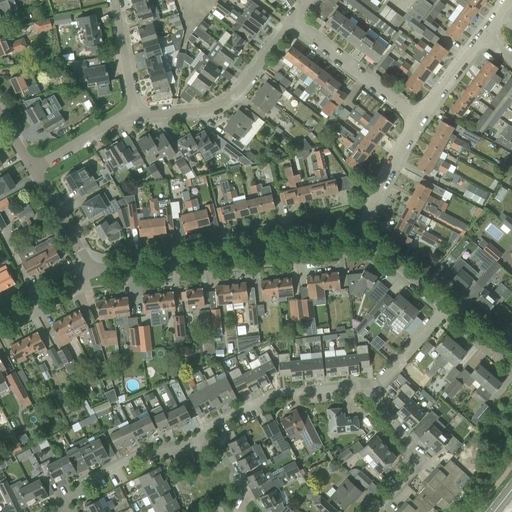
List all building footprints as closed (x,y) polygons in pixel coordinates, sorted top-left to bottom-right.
[(0,0),(0,24),(3,23),(1,18),(18,12),(13,0),(0,0)] [(130,0),(133,8),(149,4),(147,0),(130,0)] [(218,0),(214,6),(222,12),(227,16),(232,9),(219,0),(218,0)] [(252,12),(246,20),(259,29),(270,15),(249,0),(248,0),(245,6),(252,12)] [(330,0),(323,0),(322,2),(331,10),(335,4),(330,0)] [(423,0),(418,0),(416,3),(428,11),(432,6),(423,0)] [(463,8),(459,13),(470,21),(477,11),(462,0),(456,0),(455,2),(463,8)] [(462,0),(477,11),(485,1),(483,0),(462,0)] [(369,1),(366,5),(376,12),(379,8),(369,1)] [(439,1),(433,9),(439,13),(445,6),(439,1)] [(322,2),(317,8),(327,15),(331,10),(322,2)] [(353,8),(363,15),(367,10),(357,3),(353,8)] [(416,3),(412,8),(423,17),(428,11),(416,3)] [(133,8),(139,25),(151,21),(152,22),(154,21),(149,4),(133,8)] [(378,14),(383,19),(391,9),(385,5),(378,14)] [(327,15),(317,8),(313,14),(322,21),(327,15)] [(412,18),(418,23),(419,23),(423,17),(412,8),(407,14),(412,18)] [(383,19),(389,23),(396,13),(391,9),(383,19)] [(439,13),(433,9),(428,16),(423,23),(434,32),(439,26),(433,21),(439,13)] [(363,15),(373,22),(377,17),(367,10),(363,15)] [(325,24),(335,31),(345,18),(335,11),(325,24)] [(396,13),(389,23),(395,27),(402,17),(396,13)] [(459,13),(451,22),(462,31),(470,21),(459,13)] [(69,14),(53,16),(55,25),(71,23),(69,14)] [(81,27),(85,46),(102,43),(99,23),(96,24),(95,15),(75,18),(77,28),(81,27)] [(230,29),(233,31),(236,33),(235,33),(246,42),(248,44),(259,29),(246,20),(241,15),(236,22),(238,24),(235,27),(233,26),(230,29)] [(373,22),(383,30),(387,25),(377,17),(373,22)] [(33,23),(36,33),(52,28),(49,18),(33,23)] [(335,31),(345,39),(355,26),(345,18),(335,31)] [(412,18),(407,24),(420,35),(426,28),(419,23),(418,23),(412,18)] [(173,22),(176,32),(183,30),(180,20),(173,22)] [(136,26),(142,43),(157,38),(152,22),(151,21),(139,25),(136,26)] [(199,27),(204,31),(208,25),(203,22),(199,27)] [(462,31),(451,22),(444,32),(455,41),(462,31)] [(387,25),(383,30),(393,38),(397,33),(387,25)] [(192,32),(205,42),(210,36),(197,26),(192,32)] [(345,39),(355,46),(365,33),(355,26),(345,39)] [(183,30),(176,32),(169,34),(174,51),(179,50),(184,34),(183,30)] [(233,31),(222,46),(236,56),(246,42),(235,33),(236,33),(233,31)] [(355,46),(364,54),(374,41),(365,33),(355,46)] [(393,44),(395,45),(398,48),(406,37),(401,33),(393,44)] [(0,38),(0,56),(11,52),(12,54),(27,47),(23,38),(10,43),(6,36),(0,38)] [(142,43),(147,60),(160,56),(162,55),(157,38),(142,43)] [(420,40),(417,45),(416,45),(423,50),(427,46),(420,40)] [(374,41),(364,54),(375,62),(385,48),(374,41)] [(413,58),(419,63),(431,72),(439,62),(428,53),(423,50),(416,45),(417,45),(413,42),(409,47),(413,49),(412,51),(416,54),(413,58)] [(428,53),(439,62),(447,51),(436,43),(428,53)] [(222,46),(212,60),(223,68),(223,69),(225,70),(236,56),(222,46)] [(283,57),(293,64),(293,65),(301,54),(291,47),(283,57)] [(183,60),(184,53),(177,52),(175,66),(176,69),(182,67),(183,60)] [(193,60),(184,53),(183,60),(189,65),(193,60)] [(193,68),(199,73),(212,83),(223,69),(223,68),(212,60),(210,58),(210,59),(204,54),(202,57),(202,61),(198,62),(193,68)] [(297,68),(302,72),(303,73),(311,62),(301,54),(293,65),(293,64),(288,71),(293,74),(297,68)] [(144,60),(150,77),(165,72),(160,56),(147,60),(144,60)] [(67,62),(69,65),(74,74),(83,72),(85,81),(87,80),(87,84),(96,82),(97,85),(109,83),(107,72),(106,72),(105,65),(87,68),(85,60),(67,62)] [(400,65),(401,65),(393,60),(389,65),(408,80),(404,85),(415,93),(423,83),(411,74),(412,73),(407,70),(407,71),(400,65)] [(487,60),(479,71),(496,83),(497,84),(501,79),(494,73),(497,68),(493,65),(487,60)] [(404,61),(401,65),(400,65),(407,71),(407,70),(411,66),(404,61)] [(307,76),(312,80),(321,69),(311,62),(303,73),(302,72),(298,78),(303,82),(307,76)] [(419,63),(412,73),(411,74),(423,83),(431,72),(419,63)] [(24,65),(24,73),(45,71),(44,64),(24,65)] [(317,84),(322,87),(322,88),(330,77),(321,69),(312,80),(304,91),(309,95),(317,84)] [(479,71),(472,80),(485,91),(488,93),(495,83),(496,83),(479,71)] [(165,72),(150,77),(155,95),(161,93),(163,99),(173,96),(165,72)] [(273,77),(280,83),(284,77),(277,72),(273,77)] [(9,79),(16,93),(21,91),(24,97),(40,92),(33,77),(26,81),(23,73),(9,79)] [(212,83),(199,73),(188,87),(187,86),(184,91),(191,97),(195,92),(201,97),(212,83)] [(284,77),(280,83),(286,88),(290,83),(284,77)] [(322,88),(322,87),(318,92),(326,97),(325,99),(329,102),(329,101),(330,101),(331,99),(339,106),(347,95),(338,88),(341,84),(340,84),(341,83),(341,82),(337,79),(336,79),(335,80),(330,77),(322,88)] [(511,78),(510,77),(502,88),(507,92),(511,85),(511,78)] [(260,87),(257,91),(275,104),(279,99),(278,98),(281,94),(281,95),(288,100),(292,96),(285,90),(286,89),(273,80),(269,84),(266,82),(261,88),(260,87)] [(472,80),(465,90),(475,98),(478,101),(485,91),(472,80)] [(292,92),(299,98),(303,92),(296,87),(292,92)] [(501,88),(494,97),(500,101),(507,92),(502,88),(501,88)] [(465,90),(457,100),(468,108),(475,98),(465,90)] [(275,104),(257,91),(254,95),(255,95),(251,102),(262,110),(258,115),(263,119),(267,114),(267,113),(269,109),(270,110),(275,104)] [(511,96),(510,95),(502,105),(507,109),(511,101),(511,96)] [(28,119),(30,123),(31,123),(33,123),(34,124),(53,113),(50,106),(46,99),(41,101),(39,97),(23,102),(27,109),(26,111),(29,117),(28,118),(28,119)] [(500,101),(494,97),(489,104),(495,108),(500,101)] [(468,108),(457,100),(450,110),(460,118),(468,108)] [(321,112),(327,116),(336,106),(329,101),(321,112)] [(502,105),(495,115),(500,118),(507,109),(502,105)] [(487,107),(480,117),(485,121),(493,111),(487,107)] [(232,115),(230,119),(247,133),(251,127),(250,126),(253,122),(254,123),(258,118),(245,108),(242,112),(238,110),(234,116),(232,115)] [(369,132),(365,137),(376,145),(384,134),(373,126),(368,122),(361,117),(362,117),(352,110),(348,116),(369,132)] [(365,113),(362,117),(361,117),(368,122),(371,118),(365,113)] [(43,125),(48,132),(65,122),(60,115),(43,125)] [(373,126),(384,134),(392,124),(381,115),(373,126)] [(492,128),(499,119),(500,118),(495,115),(487,125),(492,128)] [(304,124),(312,130),(317,123),(310,117),(304,124)] [(485,121),(480,117),(480,118),(471,130),(477,133),(485,121)] [(247,133),(230,119),(227,123),(228,123),(223,129),(235,138),(231,143),(242,151),(246,146),(239,141),(242,138),(247,133)] [(441,121),(435,133),(447,140),(452,142),(460,146),(460,147),(470,152),(467,144),(455,138),(456,137),(450,134),(454,128),(441,121)] [(342,136),(345,139),(345,138),(368,155),(376,145),(365,137),(360,143),(352,136),(353,135),(337,123),(333,129),(342,136)] [(511,127),(503,137),(511,143),(511,127)] [(467,139),(467,140),(476,145),(480,138),(463,129),(460,136),(467,139)] [(204,131),(192,138),(199,150),(201,154),(208,150),(211,155),(219,149),(214,140),(211,142),(204,131)] [(435,133),(429,145),(441,151),(447,140),(435,133)] [(162,134),(152,140),(159,152),(158,153),(161,158),(166,155),(169,159),(175,156),(162,134)] [(179,152),(182,157),(189,168),(198,163),(193,154),(199,150),(192,138),(190,134),(179,140),(184,149),(179,152)] [(152,140),(149,135),(137,141),(150,163),(157,159),(154,155),(158,153),(159,152),(152,140)] [(293,146),(300,151),(311,148),(304,138),(293,146)] [(345,138),(345,139),(343,141),(342,142),(349,147),(347,149),(353,153),(349,157),(348,157),(344,162),(355,170),(359,166),(360,166),(368,155),(345,138)] [(121,141),(113,146),(123,162),(123,163),(124,165),(130,161),(133,166),(143,160),(136,149),(131,152),(130,150),(126,149),(121,141)] [(457,151),(460,147),(460,146),(452,142),(449,148),(457,151)] [(222,149),(229,155),(238,162),(243,156),(227,143),(222,149)] [(429,145),(423,156),(447,169),(453,172),(455,168),(443,161),(438,158),(441,151),(429,145)] [(123,162),(113,146),(111,148),(109,146),(102,150),(108,161),(103,164),(109,175),(118,169),(116,167),(123,163),(123,162)] [(271,153),(277,157),(286,155),(276,146),(271,153)] [(244,156),(253,163),(258,158),(248,151),(244,156)] [(321,151),(314,152),(317,163),(325,196),(338,193),(335,179),(328,181),(323,167),(325,166),(321,151)] [(243,156),(238,162),(244,166),(250,165),(253,164),(243,156)] [(447,169),(423,156),(416,168),(434,178),(437,171),(445,175),(447,169)] [(182,157),(174,161),(182,175),(191,171),(189,168),(182,157)] [(293,176),(295,183),(300,182),(294,158),(289,159),(293,176)] [(261,164),(265,179),(272,177),(268,162),(261,164)] [(307,179),(308,185),(312,199),(325,196),(317,163),(311,165),(314,177),(307,179)] [(147,167),(155,180),(161,176),(154,164),(147,167)] [(91,175),(90,176),(85,167),(76,172),(76,171),(65,177),(69,184),(68,184),(67,185),(70,189),(71,189),(72,189),(72,190),(75,189),(81,198),(87,194),(99,187),(95,181),(91,175)] [(15,186),(7,173),(0,177),(0,194),(4,192),(4,193),(15,186)] [(295,183),(293,176),(287,177),(290,190),(278,193),(282,206),(286,205),(300,202),(296,189),(295,183)] [(419,183),(412,195),(442,211),(443,212),(447,204),(439,200),(439,201),(428,195),(431,190),(430,189),(433,184),(422,178),(419,184),(419,183)] [(236,218),(230,191),(229,191),(226,180),(219,182),(223,200),(219,201),(221,207),(216,208),(220,222),(236,218)] [(178,194),(178,182),(169,182),(170,194),(178,194)] [(258,198),(261,211),(275,208),(271,195),(268,182),(254,185),(256,193),(258,198)] [(462,196),(481,206),(488,194),(469,184),(462,196)] [(308,185),(296,189),(300,202),(312,199),(308,185)] [(432,192),(441,196),(445,191),(435,186),(432,192)] [(235,190),(230,191),(236,218),(247,215),(244,201),(243,196),(236,198),(235,190)] [(196,227),(190,200),(188,193),(182,195),(184,202),(183,202),(185,209),(187,208),(188,213),(180,216),(184,231),(196,227)] [(104,217),(117,210),(120,208),(116,202),(115,199),(104,205),(98,195),(81,205),(82,206),(81,207),(84,212),(85,211),(89,218),(101,211),(104,217)] [(412,195),(406,207),(418,213),(421,209),(438,218),(438,217),(465,231),(469,226),(441,212),(442,211),(412,195)] [(123,197),(116,202),(120,208),(127,205),(127,204),(124,199),(123,197)] [(258,198),(244,201),(247,215),(261,211),(258,198)] [(149,207),(152,237),(158,237),(158,234),(166,233),(166,228),(173,228),(172,219),(171,219),(169,207),(157,208),(157,199),(149,200),(149,207)] [(197,199),(190,200),(196,227),(210,224),(208,217),(216,215),(213,203),(205,205),(206,209),(200,211),(197,199)] [(170,207),(169,207),(171,219),(172,219),(178,218),(178,213),(179,213),(178,202),(170,203),(170,207)] [(135,203),(127,204),(127,205),(129,218),(137,217),(135,203)] [(127,205),(120,208),(117,210),(122,228),(130,226),(129,218),(127,205)] [(473,215),(476,217),(482,210),(473,206),(472,208),(476,210),(473,215)] [(152,237),(149,207),(142,208),(143,220),(138,220),(139,236),(148,235),(148,238),(152,237)] [(406,207),(400,218),(424,231),(427,225),(423,223),(425,217),(418,214),(418,213),(406,207)] [(16,215),(23,229),(29,226),(26,220),(34,215),(30,208),(16,215)] [(501,223),(511,232),(511,220),(507,216),(501,223)] [(437,238),(424,231),(400,218),(394,230),(394,231),(390,238),(408,247),(415,233),(421,236),(420,238),(433,245),(437,238)] [(118,230),(121,229),(116,221),(108,225),(106,221),(94,227),(102,240),(106,238),(109,242),(119,239),(119,237),(120,235),(120,234),(119,232),(118,230)] [(52,237),(34,247),(33,247),(44,268),(60,259),(53,245),(55,243),(52,237)] [(501,255),(489,244),(488,244),(483,240),(479,245),(484,249),(483,250),(496,261),(501,255)] [(33,247),(34,247),(33,245),(22,250),(24,254),(19,256),(23,264),(22,264),(29,276),(44,268),(33,247)] [(480,265),(486,270),(486,271),(495,261),(488,255),(480,265)] [(458,286),(463,290),(477,273),(460,258),(450,269),(456,274),(451,280),(453,281),(451,283),(457,288),(458,286)] [(486,271),(486,270),(475,282),(482,288),(501,266),(495,261),(486,271)] [(0,267),(0,291),(15,283),(5,265),(0,267)] [(362,273),(347,275),(349,295),(353,295),(359,298),(366,285),(371,288),(370,289),(375,294),(383,285),(376,279),(377,277),(376,277),(364,271),(364,270),(362,273)] [(338,273),(322,275),(324,290),(333,289),(333,292),(340,291),(338,273)] [(324,290),(322,275),(306,277),(308,298),(324,296),(324,290)] [(277,296),(278,302),(286,301),(286,298),(293,297),(291,278),(276,280),(277,296)] [(271,296),(277,296),(276,280),(260,282),(262,301),(271,300),(271,296)] [(246,283),(230,285),(232,300),(238,300),(239,303),(248,302),(246,283)] [(481,308),(485,311),(486,311),(486,310),(488,311),(501,296),(504,299),(511,292),(501,283),(491,294),(485,289),(475,300),(482,306),(481,307),(481,308)] [(232,300),(230,285),(215,287),(217,306),(225,305),(225,301),(232,300)] [(186,291),(187,301),(187,307),(197,305),(197,308),(204,307),(202,289),(186,291)] [(159,309),(160,316),(168,315),(167,311),(175,310),(173,292),(157,294),(159,309)] [(387,333),(392,327),(390,325),(408,303),(398,295),(393,300),(385,293),(353,330),(359,335),(372,319),(381,312),(389,319),(386,322),(387,323),(382,329),(387,333)] [(153,310),(159,309),(157,294),(142,296),(144,315),(153,314),(153,310)] [(317,297),(317,308),(326,308),(326,297),(317,297)] [(128,298),(112,299),(114,317),(130,316),(128,298)] [(114,317),(112,299),(97,301),(99,319),(114,317)] [(311,299),(301,300),(304,320),(314,319),(311,299)] [(304,320),(301,300),(288,302),(290,322),(304,320)] [(390,325),(392,327),(395,324),(402,330),(404,328),(406,329),(405,330),(410,334),(409,335),(410,335),(422,321),(415,315),(418,312),(408,303),(390,325)] [(257,316),(255,305),(255,306),(255,305),(247,306),(249,326),(257,325),(256,316),(257,316)] [(263,305),(255,305),(257,316),(264,315),(263,305)] [(210,310),(212,330),(222,329),(219,309),(210,310)] [(79,310),(65,318),(72,331),(73,331),(76,337),(83,333),(81,331),(88,327),(79,310)] [(199,311),(200,320),(210,319),(209,310),(199,311)] [(173,316),(175,337),(185,336),(183,315),(173,316)] [(138,327),(137,324),(137,317),(127,318),(131,346),(140,345),(138,327)] [(72,331),(65,318),(52,325),(63,346),(70,342),(69,340),(76,337),(73,331),(72,331)] [(99,343),(100,346),(117,345),(116,331),(104,331),(101,322),(93,324),(94,327),(99,343)] [(148,326),(138,327),(140,345),(141,351),(151,349),(148,326)] [(87,329),(92,345),(99,343),(94,327),(87,329)] [(511,331),(508,328),(502,335),(511,343),(511,331)] [(37,332),(24,340),(31,353),(36,350),(38,354),(46,349),(37,332)] [(259,335),(236,338),(238,353),(260,343),(259,335)] [(369,343),(378,351),(385,342),(377,335),(369,343)] [(434,363),(435,364),(437,366),(456,344),(446,336),(435,349),(441,354),(434,363)] [(31,353),(24,340),(10,347),(19,363),(26,359),(25,356),(31,353)] [(420,351),(425,355),(432,346),(428,342),(420,351)] [(435,364),(430,369),(435,373),(439,368),(441,370),(448,362),(454,367),(466,353),(456,344),(437,366),(435,364)] [(355,346),(356,354),(357,354),(359,368),(369,367),(367,345),(357,346),(355,346)] [(47,351),(56,369),(63,366),(53,347),(47,351)] [(57,352),(63,365),(73,360),(66,347),(57,352)] [(256,358),(260,365),(262,365),(268,377),(277,373),(273,365),(278,364),(278,360),(271,361),(267,353),(256,358)] [(277,355),(278,360),(278,364),(279,371),(280,376),(291,375),(289,361),(289,353),(277,355)] [(357,354),(356,354),(346,355),(348,375),(359,374),(359,368),(357,354)] [(346,355),(335,356),(337,376),(348,375),(346,355)] [(337,376),(335,356),(324,358),(326,377),(337,376)] [(202,364),(201,358),(190,361),(191,367),(202,364)] [(322,358),(311,359),(313,379),(324,378),(322,358)] [(311,359),(300,360),(302,380),(313,379),(311,359)] [(300,360),(289,361),(291,375),(291,381),(302,380),(300,360)] [(47,370),(43,363),(37,366),(41,373),(45,381),(51,378),(47,370)] [(411,364),(403,373),(421,389),(428,381),(423,377),(425,376),(411,364)] [(474,380),(480,385),(490,374),(479,364),(470,375),(463,382),(468,387),(474,380)] [(260,365),(251,370),(260,388),(270,383),(268,377),(262,365),(260,365)] [(167,375),(176,377),(178,367),(170,366),(167,375)] [(238,392),(248,387),(242,375),(238,368),(228,372),(238,392)] [(444,378),(450,383),(455,378),(459,372),(453,368),(444,378)] [(16,372),(23,386),(29,383),(22,369),(16,372)] [(435,373),(430,369),(425,376),(423,377),(428,381),(435,373)] [(242,375),(248,387),(250,393),(260,388),(251,370),(242,375)] [(14,372),(6,376),(20,401),(23,408),(31,403),(28,397),(14,372)] [(480,385),(474,392),(486,401),(501,384),(490,374),(480,385)] [(203,375),(202,376),(218,409),(222,407),(221,406),(227,403),(214,376),(206,380),(203,375)] [(217,375),(214,376),(227,403),(233,400),(233,401),(237,399),(226,377),(219,380),(217,375)] [(202,382),(195,386),(208,412),(214,409),(215,411),(218,409),(202,376),(199,377),(202,382)] [(455,378),(450,383),(443,392),(451,399),(462,385),(462,384),(455,378)] [(392,401),(400,409),(409,399),(410,399),(415,393),(404,382),(399,389),(401,391),(392,401)] [(162,385),(169,400),(182,427),(187,424),(186,421),(191,419),(184,404),(177,408),(165,383),(162,385)] [(208,412),(195,386),(191,388),(193,393),(188,395),(200,418),(203,416),(203,415),(208,412)] [(113,389),(104,393),(109,404),(117,401),(116,398),(113,389)] [(419,393),(424,398),(428,394),(422,390),(419,393)] [(142,396),(145,402),(154,399),(152,393),(142,396)] [(428,394),(424,398),(430,403),(433,399),(428,394)] [(117,401),(118,403),(125,401),(124,398),(124,395),(116,398),(117,401)] [(396,413),(404,420),(417,406),(410,399),(409,399),(400,409),(396,413)] [(169,411),(164,414),(171,429),(176,426),(177,429),(182,427),(169,400),(165,402),(169,411)] [(108,408),(110,407),(108,402),(91,409),(93,414),(95,413),(108,408)] [(471,421),(476,425),(490,409),(485,404),(471,421)] [(171,429),(164,414),(163,411),(160,406),(150,411),(160,431),(165,428),(166,431),(171,429)] [(417,406),(404,420),(412,428),(426,414),(417,406)] [(341,413),(340,408),(326,409),(329,433),(336,433),(359,431),(357,417),(344,418),(344,413),(341,413)] [(289,413),(290,415),(280,420),(290,439),(300,434),(309,452),(322,445),(305,411),(299,415),(296,409),(289,413)] [(257,419),(261,426),(273,420),(269,413),(257,419)] [(149,415),(139,420),(147,437),(152,435),(151,432),(156,429),(149,415)] [(418,439),(427,447),(440,432),(445,427),(436,419),(434,422),(429,418),(421,427),(425,431),(418,439)] [(139,420),(129,425),(136,439),(141,437),(142,439),(147,437),(139,420)] [(274,421),(267,424),(273,435),(274,435),(279,432),(278,430),(274,421)] [(129,425),(119,430),(128,447),(132,444),(131,442),(136,439),(129,425)] [(128,447),(119,430),(109,434),(116,449),(121,446),(123,449),(128,447)] [(98,438),(89,443),(98,462),(108,456),(103,447),(109,444),(103,432),(97,436),(98,438)] [(440,432),(427,447),(436,455),(443,447),(447,451),(457,441),(450,434),(446,438),(440,432)] [(22,451),(13,434),(6,437),(12,448),(10,450),(13,456),(22,451)] [(18,437),(21,444),(27,440),(24,434),(18,437)] [(228,444),(233,455),(249,447),(244,436),(228,444)] [(367,454),(372,460),(386,447),(376,436),(357,453),(362,458),(367,454)] [(74,447),(71,448),(77,460),(83,458),(87,467),(98,462),(89,443),(85,437),(72,444),(74,447)] [(30,447),(34,454),(41,450),(37,443),(30,447)] [(277,447),(280,453),(288,449),(285,443),(277,447)] [(236,461),(242,473),(267,460),(262,462),(259,455),(261,454),(260,451),(262,450),(259,444),(243,452),(245,457),(236,461)] [(332,452),(334,455),(337,455),(340,453),(341,450),(339,447),(335,447),(333,449),(332,452)] [(372,460),(368,463),(378,474),(396,458),(386,447),(372,460)] [(66,455),(57,459),(66,478),(76,472),(71,463),(77,460),(71,448),(65,452),(66,455)] [(335,458),(340,465),(353,455),(347,448),(335,458)] [(22,453),(16,456),(19,461),(24,458),(32,455),(29,449),(22,453)] [(38,465),(42,473),(43,473),(45,476),(50,474),(55,483),(66,478),(57,459),(50,463),(48,460),(38,465)] [(436,467),(431,473),(460,500),(465,494),(461,490),(462,490),(467,484),(460,477),(464,473),(454,464),(455,463),(454,462),(453,463),(450,460),(443,467),(444,468),(441,471),(436,467)] [(299,471),(294,461),(281,468),(286,478),(299,471)] [(328,465),(332,472),(339,469),(335,461),(328,465)] [(137,490),(142,487),(165,476),(163,472),(162,473),(159,467),(138,477),(141,483),(135,486),(137,490)] [(266,488),(279,481),(286,478),(281,468),(270,473),(269,472),(263,474),(261,470),(245,478),(250,489),(261,484),(264,489),(266,488)] [(354,477),(366,488),(371,482),(359,471),(354,477)] [(38,479),(29,483),(38,502),(48,497),(43,487),(49,484),(45,476),(43,473),(42,473),(37,476),(38,479)] [(425,487),(419,494),(433,507),(441,498),(448,504),(453,499),(457,503),(460,500),(431,473),(424,481),(429,484),(426,488),(425,487)] [(141,499),(146,497),(146,496),(168,486),(165,480),(167,479),(165,476),(142,487),(144,493),(139,495),(141,499)] [(12,492),(16,498),(17,501),(23,498),(27,507),(38,502),(29,483),(28,484),(26,479),(20,482),(20,481),(10,486),(11,489),(12,492)] [(330,497),(336,503),(344,509),(354,499),(355,500),(361,493),(346,479),(330,497)] [(0,486),(8,502),(16,498),(12,492),(11,489),(10,486),(9,486),(6,481),(0,483),(0,486)] [(271,511),(279,511),(284,508),(277,493),(280,492),(278,488),(281,486),(279,481),(266,488),(268,493),(259,497),(265,510),(269,508),(271,511)] [(139,509),(141,511),(174,494),(172,491),(171,491),(168,486),(146,496),(146,497),(150,504),(139,509)] [(291,500),(296,505),(303,497),(298,493),(291,500)] [(142,511),(152,508),(153,511),(162,511),(178,504),(175,498),(176,498),(174,494),(141,511),(142,511)] [(405,501),(400,508),(404,511),(428,511),(433,507),(419,494),(412,501),(412,502),(409,505),(405,501)] [(95,511),(103,508),(108,506),(113,503),(111,500),(106,502),(103,497),(91,503),(90,501),(84,504),(87,511),(95,511)] [(337,511),(321,497),(313,505),(319,510),(317,511),(337,511)]
